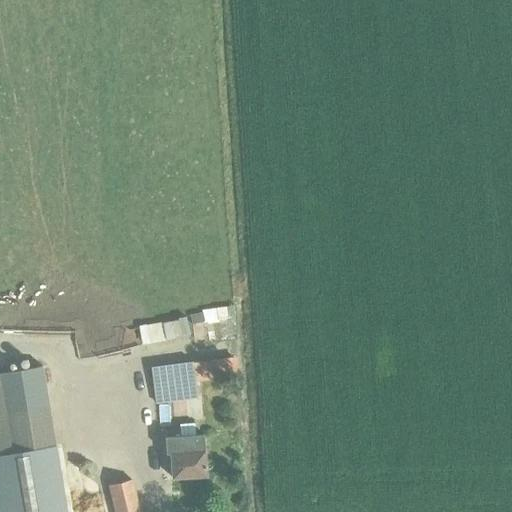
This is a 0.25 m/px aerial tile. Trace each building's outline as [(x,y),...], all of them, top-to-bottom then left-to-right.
[(219,320),(218,334),(234,335),(236,305),(209,303),(208,320),(219,320)] [(204,308),(193,312),(203,339),(213,336),(204,308)] [(192,316),(175,316),(176,350),(192,350),(192,316)] [(137,327),(141,345),(164,340),(160,322),(137,327)] [(234,358),(193,364),(195,380),(196,380),(236,375),(234,358)] [(0,511),(67,511),(42,366),(0,373),(0,511)] [(171,383),(154,386),(156,403),(173,400),(171,383)] [(165,437),(166,454),(171,454),(172,478),(207,476),(204,434),(165,437)] [(111,485),(117,511),(139,511),(132,480),(111,485)]
